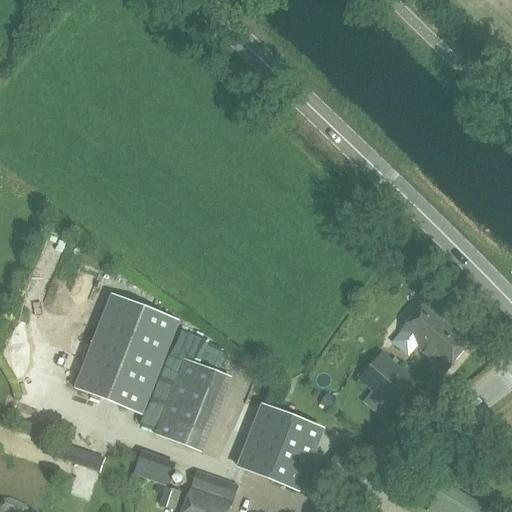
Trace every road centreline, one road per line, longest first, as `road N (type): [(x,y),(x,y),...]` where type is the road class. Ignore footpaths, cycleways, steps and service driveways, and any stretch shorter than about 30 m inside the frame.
road 1 (secondary): [(511,304),(197,0)]
road 2 (unclassified): [(343,511),(511,380)]
road 3 (unclassified): [(511,117),(390,0)]
